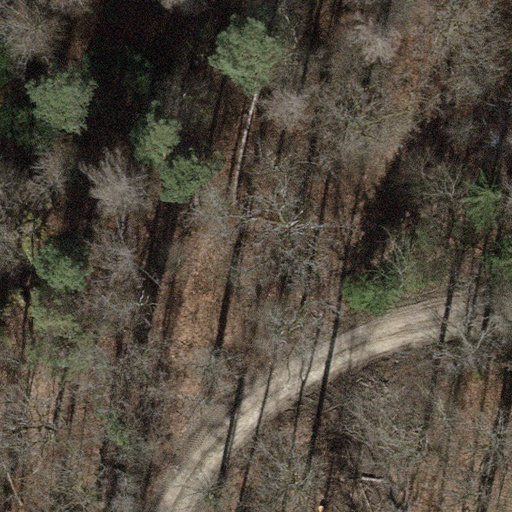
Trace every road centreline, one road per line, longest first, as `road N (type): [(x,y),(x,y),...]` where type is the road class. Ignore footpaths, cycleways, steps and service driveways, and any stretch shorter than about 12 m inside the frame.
road 1 (track): [(511,325),(456,327),(336,361),(239,443),(195,511)]
road 2 (track): [(413,511),(336,361)]
